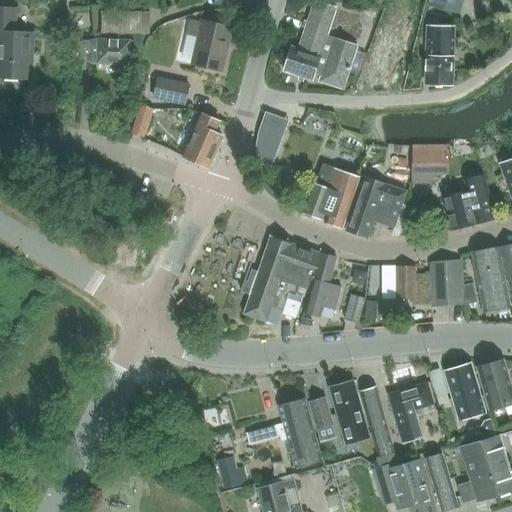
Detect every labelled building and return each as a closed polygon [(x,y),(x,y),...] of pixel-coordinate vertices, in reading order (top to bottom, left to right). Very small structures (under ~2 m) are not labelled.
[(461,15),(464,0),(429,0),(428,6),(461,15)] [(285,61),(283,66),(285,69),(284,72),(312,81),(314,75),(321,78),(319,82),(343,89),(349,69),(359,72),(365,53),(356,50),(357,46),(326,37),(335,8),(314,1),(298,49),(292,47),(288,60),(285,61)] [(18,10),(0,9),(0,81),(28,83),(29,66),(33,67),(35,35),(16,34),(18,10)] [(101,12),(100,33),(149,35),(149,13),(101,12)] [(219,71),(227,28),(201,23),(198,36),(188,33),(183,59),(193,62),(192,66),(219,71)] [(450,83),(452,27),(434,27),(429,26),(426,26),(423,82),(450,83)] [(128,65),(129,42),(94,40),(69,44),(74,62),(97,63),(128,65)] [(185,106),(190,84),(157,77),(152,98),(185,106)] [(144,137),(153,109),(140,105),(132,134),(144,137)] [(208,168),(222,137),(215,133),(219,122),(201,114),(183,157),(208,168)] [(256,136),(254,150),(270,156),(274,142),(256,136)] [(450,174),(449,150),(410,151),(411,184),(431,184),(435,175),(450,174)] [(511,198),(511,160),(499,165),(511,198)] [(342,229),(360,178),(323,166),(316,186),(312,185),(302,212),(304,213),(306,216),(310,218),(313,217),(322,220),(324,214),(327,216),(325,223),(342,229)] [(495,219),(488,193),(484,175),(463,180),(466,191),(456,193),(453,184),(443,187),(445,197),(443,197),(451,229),(495,219)] [(406,191),(364,177),(346,231),(368,238),(373,221),(394,228),(406,191)] [(406,237),(418,235),(419,207),(408,207),(406,237)] [(245,281),(241,291),(251,295),(245,314),(266,321),(272,305),(281,309),(280,313),(295,318),(302,298),(304,299),(307,289),(319,253),(271,236),(271,238),(265,254),(259,273),(252,270),(248,282),(245,281)] [(511,298),(511,245),(499,248),(511,298)] [(483,311),(509,306),(496,250),(472,254),(483,311)] [(334,309),(341,287),(328,284),(335,258),(320,254),(304,313),(319,317),(322,306),(334,309)] [(465,303),(463,285),(462,260),(430,262),(430,272),(425,272),(425,274),(415,274),(415,268),(396,268),(395,298),(414,298),(413,303),(432,304),(432,307),(465,303)] [(463,285),(465,303),(476,301),(472,283),(463,285)] [(351,295),(345,319),(358,322),(365,299),(351,295)] [(379,323),(379,322),(379,301),(365,301),(364,323),(379,323)] [(302,318),(300,324),(310,327),(310,324),(311,320),(302,318)] [(479,367),(482,376),(492,411),(511,404),(511,390),(503,361),(479,367)] [(471,364),(445,371),(459,420),(485,413),(471,364)] [(345,445),(370,438),(353,381),(329,388),(345,445)] [(402,443),(422,437),(415,411),(434,405),(427,383),(388,394),(402,443)] [(379,457),(394,452),(376,387),(360,391),(379,457)] [(447,392),(435,396),(440,411),(451,408),(447,392)] [(315,429),(333,425),(326,397),(308,401),(315,429)] [(295,468),(322,461),(305,399),(279,407),(283,424),(246,433),(249,445),(280,437),(281,440),(287,439),(295,468)] [(480,441),(496,496),(511,490),(511,472),(511,473),(499,435),(480,441)] [(477,502),(496,496),(480,441),(460,447),(471,484),(458,488),(463,503),(476,499),(477,502)] [(441,511),(442,511),(458,507),(442,453),(426,458),(441,511)] [(234,457),(217,461),(224,489),(248,483),(244,467),(237,469),(234,457)] [(384,466),(373,469),(376,480),(388,477),(397,509),(410,506),(412,511),(435,511),(420,460),(398,467),(386,470),(384,466)] [(303,511),(294,479),(282,482),(258,489),(264,511),(303,511)]
